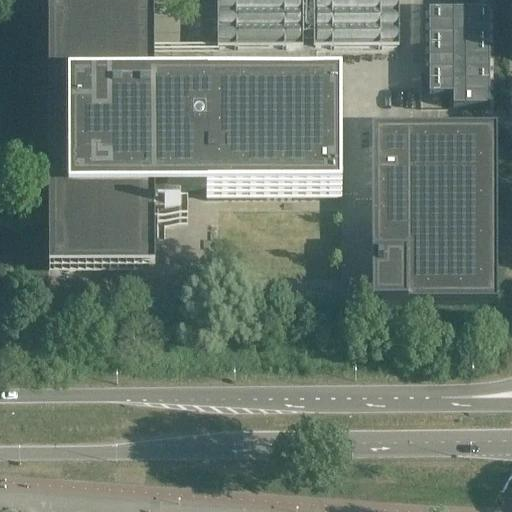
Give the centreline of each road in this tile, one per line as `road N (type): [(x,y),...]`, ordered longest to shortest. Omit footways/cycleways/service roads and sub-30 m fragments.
road 1 (secondary): [(0,457),(511,442)]
road 2 (secondary): [(430,397),(0,398)]
